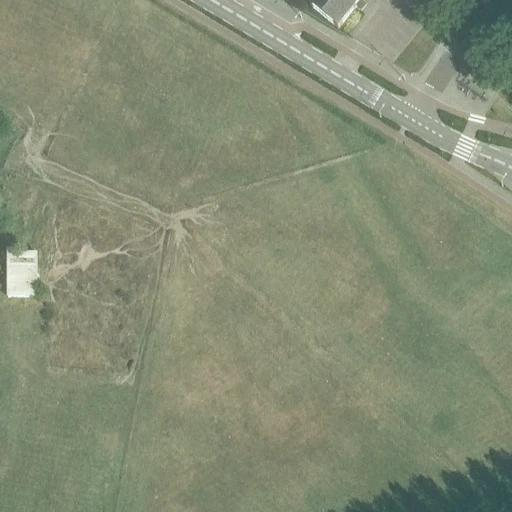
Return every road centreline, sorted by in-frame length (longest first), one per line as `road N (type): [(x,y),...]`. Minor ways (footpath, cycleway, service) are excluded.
road 1 (secondary): [(410,121),(209,0)]
road 2 (residential): [(410,121),(454,55),(511,6)]
